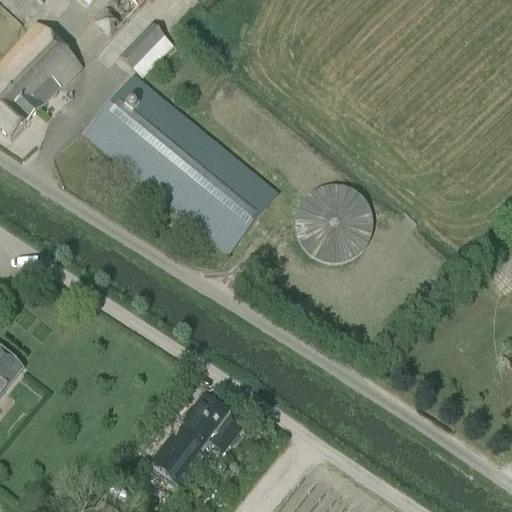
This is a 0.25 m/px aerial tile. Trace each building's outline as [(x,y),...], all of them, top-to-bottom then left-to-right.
[(138,13),(149,0),(114,0),(92,25),(109,41),(137,12),(138,13)] [(150,27),(118,61),(142,83),(174,49),(150,27)] [(35,29),(0,68),(0,133),(10,142),(23,127),(24,127),(39,112),(39,111),(80,70),(35,29)] [(228,259),(277,199),(135,81),(86,141),(228,259)] [(335,190),(333,190),(329,190),(326,191),(322,192),(317,193),(313,195),(309,198),(307,200),(303,204),(301,206),(300,208),(298,211),(297,213),(296,216),(295,218),(295,221),(294,224),(294,226),(294,229),(294,231),(294,234),(294,236),(295,239),(295,241),(296,243),(298,247),(299,249),(301,252),(304,256),(306,257),(307,259),(311,262),(314,263),(316,264),(318,265),(321,266),(326,268),(329,268),(331,268),(334,268),(337,268),(342,267),(345,266),(347,265),(350,264),(352,263),(354,262),(356,260),(358,259),(360,257),(363,254),(366,250),(367,249),(369,245),(369,243),(370,241),(371,238),(371,236),(372,234),(372,231),(372,229),(372,226),(372,223),(371,221),(370,218),(370,216),(369,213),(367,211),(366,208),(364,206),(363,204),(361,202),(359,200),(357,198),(355,197),(350,194),(346,192),(344,191),(339,190),(335,190)] [(0,403),(25,372),(0,352),(0,403)] [(210,447),(223,457),(245,430),(204,398),(149,468),(181,493),(194,476),(197,479),(201,474),(198,471),(207,460),(202,456),(210,447)]
